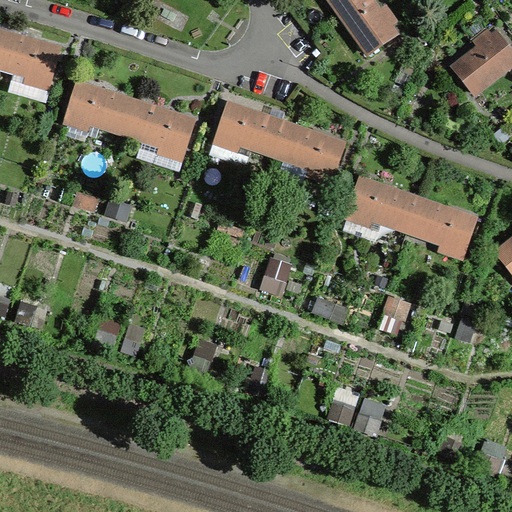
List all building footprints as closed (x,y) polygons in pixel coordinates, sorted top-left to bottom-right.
[(330,0),(343,19),(369,0),(330,0)] [(395,34),(370,0),(369,0),(343,19),(352,31),(368,53),(395,34)] [(0,33),(0,67),(49,81),(58,49),(22,39),(0,33)] [(460,75),(474,93),(511,64),(511,54),(497,35),(454,68),(460,75)] [(78,85),(68,116),(125,134),(136,103),(91,89),(78,85)] [(125,134),(182,152),(192,121),(147,106),(136,103),(125,134)] [(229,105),(219,136),(275,156),(286,125),(241,109),(229,105)] [(331,175),(342,144),(303,131),(286,125),(275,156),(331,175)] [(361,180),(350,211),(407,231),(418,199),(376,185),(361,180)] [(463,250),(474,219),(434,205),(418,199),(407,231),(463,250)] [(511,241),(498,253),(511,270),(511,241)]
